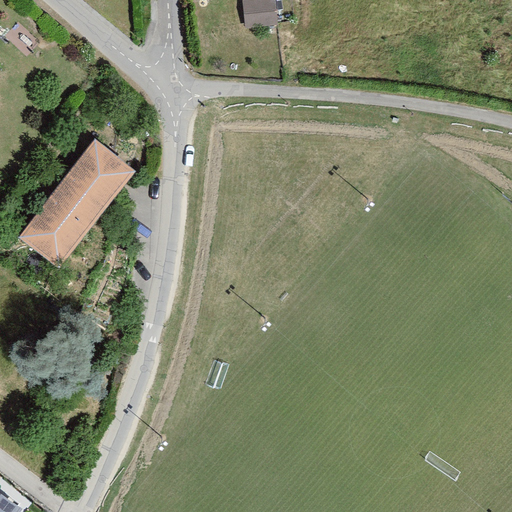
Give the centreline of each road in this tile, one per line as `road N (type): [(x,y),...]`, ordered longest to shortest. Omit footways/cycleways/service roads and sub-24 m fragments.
road 1 (unclassified): [(78,511),(142,341),(173,149),(172,92)]
road 2 (unclassified): [(172,92),(428,105),(511,123)]
road 3 (residential): [(62,0),(172,92)]
